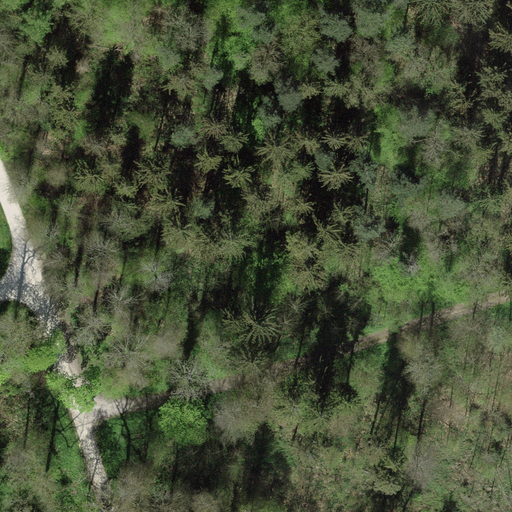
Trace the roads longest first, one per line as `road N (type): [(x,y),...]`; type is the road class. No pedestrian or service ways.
road 1 (track): [(82,414),(150,402),(511,287)]
road 2 (track): [(115,511),(24,271)]
